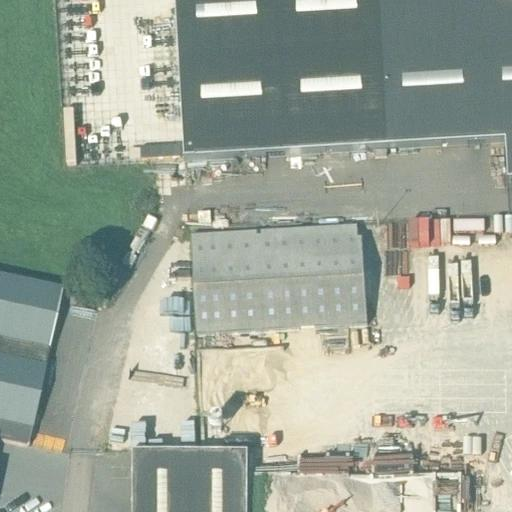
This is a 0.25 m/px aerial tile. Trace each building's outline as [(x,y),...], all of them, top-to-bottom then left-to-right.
[(511,0),(175,0),(185,163),(506,143),(508,184),(511,183),(511,0)] [(367,328),(362,241),(358,242),(358,229),(191,238),(197,338),(367,328)] [(173,260),(180,243),(169,238),(161,254),(173,260)] [(0,443),(27,450),(61,298),(0,283),(0,443)] [(247,511),(248,456),(134,455),(133,511),(247,511)]
